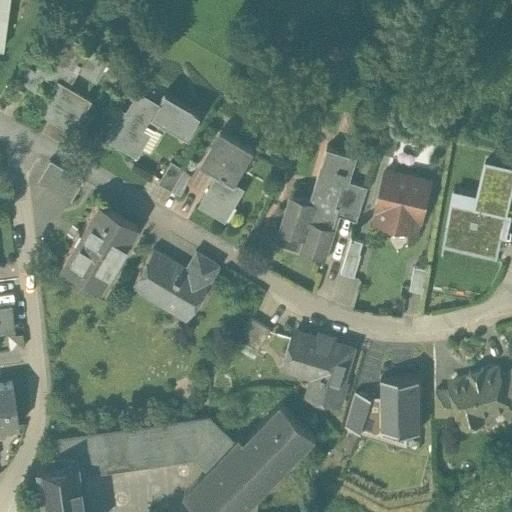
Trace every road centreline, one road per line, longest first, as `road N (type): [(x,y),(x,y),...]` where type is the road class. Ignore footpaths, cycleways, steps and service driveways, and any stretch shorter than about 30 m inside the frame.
road 1 (residential): [(511,294),(420,328),(367,326),(323,310),(10,127)]
road 2 (residential): [(0,493),(41,418),(10,127)]
